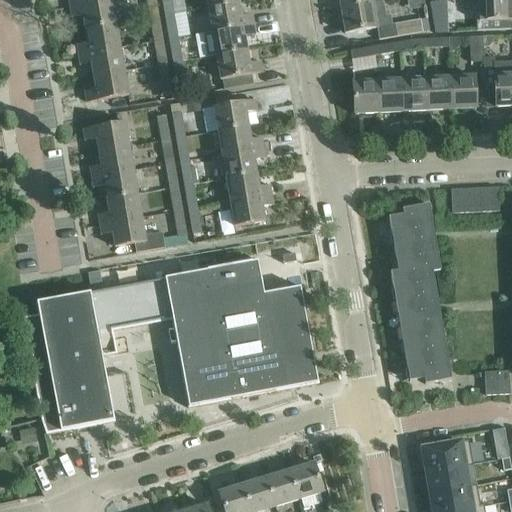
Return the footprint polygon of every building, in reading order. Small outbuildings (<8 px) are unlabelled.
[(69,10),(111,3),(110,0),(69,0),(67,0),(69,10)] [(146,0),(150,20),(160,19),(156,0),(146,0)] [(172,0),(161,0),(165,18),(175,16),(172,0)] [(204,0),(207,10),(237,4),(236,0),(204,0)] [(338,0),(341,10),(383,3),(384,3),(383,0),(338,0)] [(477,24),(478,32),(511,30),(511,22),(511,0),(481,0),(478,0),(479,23),(477,24)] [(447,1),(430,4),(435,34),(449,34),(447,1)] [(84,32),(115,26),(111,3),(69,10),(71,19),(81,18),(84,32)] [(385,17),(383,3),(341,10),(345,35),(377,29),(379,41),(398,38),(423,33),(420,21),(393,26),(391,16),(385,17)] [(211,34),(253,26),(251,17),(240,19),(237,4),(207,10),(211,34)] [(175,16),(165,18),(169,41),(179,40),(175,16)] [(154,43),(164,41),(160,19),(150,20),(154,43)] [(77,57),(119,49),(115,26),(84,32),(86,46),(75,48),(77,57)] [(215,56),(246,51),(243,38),(255,36),(253,26),(211,34),(215,56)] [(493,37),(483,38),(483,48),(489,48),(493,43),(493,37)] [(471,64),(483,63),(484,63),(484,59),(483,48),(483,38),(470,38),(471,64)] [(449,39),(425,41),(425,50),(449,48),(449,39)] [(179,40),(169,41),(173,64),(183,62),(179,40)] [(164,41),(154,43),(158,67),(168,65),(164,41)] [(425,50),(425,41),(413,41),(399,44),(400,53),(414,50),(425,50)] [(377,57),(400,53),(399,44),(375,48),(377,57)] [(377,57),(375,48),(351,52),(352,61),(377,57)] [(92,78),(123,73),(119,49),(77,57),(80,67),(90,65),(92,78)] [(246,51),(215,56),(219,82),(222,82),(223,92),(252,86),(251,76),(261,74),(259,64),(248,66),(246,51)] [(485,109),(511,108),(511,61),(494,63),(494,58),(484,59),(484,63),(483,63),(485,109)] [(183,62),(173,64),(177,89),(187,88),(183,62)] [(168,65),(158,67),(163,92),(172,90),(168,65)] [(123,73),(92,78),(95,93),(84,95),(86,105),(97,103),(97,104),(128,99),(123,73)] [(450,78),(452,111),(477,110),(475,77),(450,78)] [(428,113),(452,111),(450,78),(426,80),(428,113)] [(428,113),(426,80),(402,81),(404,114),(428,113)] [(380,115),(404,114),(402,81),(378,82),(380,115)] [(380,115),(378,82),(354,83),(356,116),(380,115)] [(200,101),(184,104),(186,115),(202,112),(200,101)] [(217,133),(247,128),(245,115),(257,113),(255,103),(243,105),(243,104),(213,109),(217,133)] [(177,140),(186,139),(181,114),(173,116),(177,140)] [(162,142),(171,140),(167,117),(158,118),(162,142)] [(98,153),(128,148),(124,125),(94,130),(95,130),(83,132),(85,143),(96,141),(98,153)] [(221,157),(263,149),(262,140),(250,142),(247,128),(217,133),(221,157)] [(181,164),(190,163),(186,139),(177,140),(181,164)] [(171,140),(162,142),(166,166),(175,164),(171,140)] [(128,148),(98,153),(101,169),(89,171),(91,179),(132,172),(128,148)] [(226,180),(256,175),(254,162),(265,160),(263,149),(221,157),(226,180)] [(185,187),(194,186),(198,185),(195,168),(191,169),(190,163),(181,164),(185,187)] [(175,164),(166,166),(170,190),(179,189),(175,164)] [(132,172),(91,179),(93,190),(103,188),(106,202),(137,196),(132,172)] [(256,175),(226,180),(230,205),(271,197),(270,187),(258,189),(256,175)] [(189,212),(198,210),(194,186),(185,187),(189,212)] [(174,214),(183,212),(179,189),(170,190),(174,214)] [(475,190),(477,214),(488,213),(487,189),(475,190)] [(487,189),(488,213),(500,213),(499,189),(487,189)] [(453,215),(465,214),(464,190),(452,191),(453,215)] [(464,190),(465,214),(477,214),(475,190),(464,190)] [(99,228),(141,220),(137,196),(106,202),(109,216),(98,218),(99,228)] [(271,197),(230,205),(234,229),(264,224),(262,209),(272,207),(271,197)] [(388,221),(392,248),(433,240),(427,207),(400,211),(401,218),(388,221)] [(198,210),(189,212),(193,236),(202,234),(198,210)] [(183,212),(174,214),(179,239),(187,237),(183,212)] [(141,220),(99,228),(101,237),(112,235),(115,250),(133,247),(135,256),(165,250),(163,235),(144,238),(141,220)] [(439,273),(433,240),(392,248),(397,274),(415,272),(416,278),(431,275),(439,273)] [(296,264),(295,256),(283,258),(284,266),(296,264)] [(172,323),(173,330),(188,411),(319,387),(301,289),(264,296),(258,263),(164,281),(90,294),(36,304),(38,318),(22,321),(41,424),(45,437),(115,425),(102,357),(115,355),(115,357),(116,357),(112,334),(172,323)] [(389,276),(394,302),(434,296),(431,275),(416,278),(415,272),(397,274),(389,276)] [(394,302),(398,330),(439,324),(434,296),(394,302)] [(398,330),(403,356),(444,349),(439,324),(398,330)] [(450,384),(444,349),(403,356),(408,385),(422,383),(423,388),(450,384)] [(509,396),(508,373),(483,375),(484,397),(509,396)] [(27,445),(37,443),(34,429),(24,432),(27,445)] [(468,443),(423,450),(426,472),(425,472),(426,474),(472,466),(468,443)] [(509,460),(508,450),(498,451),(500,461),(509,460)] [(511,469),(509,460),(500,461),(501,471),(511,469)] [(472,466),(426,474),(426,477),(427,476),(428,482),(431,495),(476,487),(476,486),(468,488),(465,468),(472,467),(472,466)] [(314,467),(290,474),(299,503),(322,496),(314,467)] [(290,474),(266,481),(275,511),(299,503),(290,474)] [(266,481),(243,488),(249,511),(270,511),(275,511),(266,481)] [(476,487),(431,495),(433,511),(460,511),(483,508),(483,507),(479,508),(476,487)] [(224,511),(249,511),(243,488),(219,495),(224,511)]
